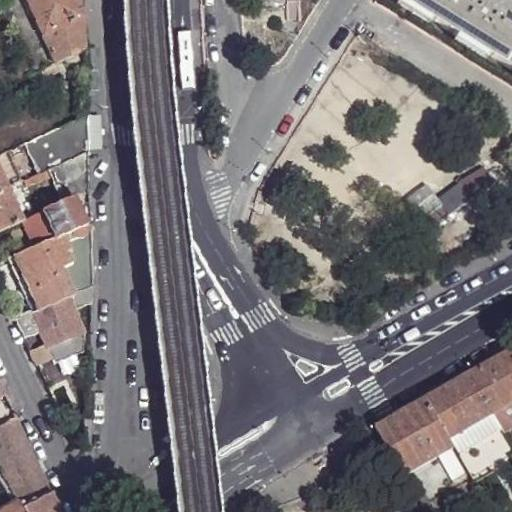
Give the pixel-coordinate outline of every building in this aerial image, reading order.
[(24,0),(41,37),(83,19),(74,0),(24,0)] [(84,0),(74,0),(83,19),(84,0)] [(393,0),(437,26),(452,0),(393,0)] [(503,67),(511,52),(511,18),(510,17),(511,14),(511,10),(495,0),(452,0),(437,26),(503,67)] [(83,36),(83,19),(41,37),(54,65),(84,52),(83,36)] [(511,52),(503,67),(511,72),(511,52)] [(88,148),(87,116),(23,145),(36,174),(45,169),(88,148)] [(22,153),(19,147),(9,151),(12,157),(22,153)] [(88,165),(88,148),(45,169),(48,175),(60,204),(73,198),(87,192),(88,165)] [(12,157),(9,151),(0,155),(0,171),(7,188),(23,180),(12,157)] [(45,169),(36,174),(23,180),(26,186),(48,175),(45,169)] [(463,189),(443,205),(447,210),(423,229),(416,234),(424,245),(475,204),(499,188),(487,171),(462,188),(463,189)] [(0,232),(23,222),(7,188),(0,191),(0,232)] [(423,229),(447,210),(443,205),(432,191),(408,210),(423,229)] [(89,214),(87,192),(73,198),(85,226),(73,232),(75,237),(65,241),(70,252),(67,254),(71,265),(63,269),(61,270),(73,295),(92,287),(91,263),(89,231),(89,214)] [(60,204),(41,213),(54,241),(63,237),(73,232),(85,226),(73,198),(60,204)] [(41,213),(28,219),(40,245),(41,248),(54,241),(41,213)] [(40,245),(8,260),(31,312),(73,295),(61,270),(63,269),(71,265),(67,254),(70,252),(65,241),(63,237),(54,241),(41,248),(40,245)] [(31,312),(14,319),(24,339),(36,335),(41,347),(45,345),(46,349),(47,349),(51,357),(54,365),(84,353),(81,335),(73,312),(91,305),(92,287),(73,295),(31,312)] [(29,351),(35,365),(51,357),(47,349),(46,349),(45,345),(41,347),(29,351)] [(511,352),(469,376),(494,416),(511,404),(511,352)] [(426,400),(451,440),(494,416),(469,376),(426,400)] [(411,473),(455,448),(451,440),(426,400),(376,429),(404,477),(411,473)] [(511,404),(494,416),(504,434),(511,429),(511,404)] [(60,511),(46,481),(16,416),(0,423),(0,469),(17,503),(21,508),(22,511),(60,511)] [(430,505),(411,473),(404,477),(424,508),(430,505)] [(22,511),(21,508),(17,503),(1,511),(22,511)]
